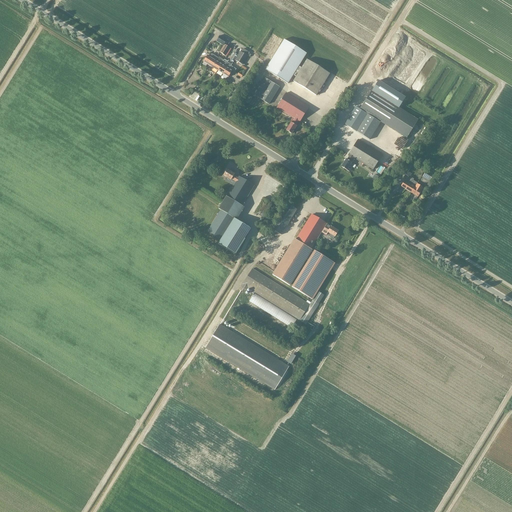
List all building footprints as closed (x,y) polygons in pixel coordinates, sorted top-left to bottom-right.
[(216,41),(223,46),(226,40),(219,35),(216,41)] [(293,75),(296,77),(301,68),(298,66),(306,54),(283,40),(265,70),(288,84),(293,75)] [(224,44),(219,52),(224,55),(229,47),(224,44)] [(235,60),(238,62),(242,65),(247,56),(240,51),(235,60)] [(212,67),(219,57),(218,58),(211,53),(209,56),(207,55),(203,62),(212,67)] [(232,64),(235,59),(237,55),(234,53),(229,61),(228,60),(227,62),(224,60),(218,71),(223,74),(230,63),(232,64)] [(224,60),(219,57),(212,67),(218,71),(224,60)] [(296,77),(293,81),(316,95),(329,74),(307,60),(301,68),(296,77)] [(231,66),(232,64),(230,63),(223,74),(228,77),(232,71),(234,72),(236,69),(231,66)] [(269,105),(279,87),(265,78),(254,96),(269,105)] [(355,107),(345,124),(369,140),(381,121),(407,137),(417,121),(398,109),(405,98),(378,81),(360,110),(355,107)] [(299,122),(309,107),(286,93),(277,108),(294,119),(291,123),(291,122),(286,130),(292,134),(296,126),(295,125),(298,121),(299,122)] [(346,159),(341,167),(349,172),(354,164),(351,162),(353,157),(373,169),(382,155),(358,140),(348,155),(349,155),(347,160),(346,159)] [(238,178),(234,175),(234,174),(226,169),(223,175),(231,180),(231,179),(235,182),(226,196),(218,209),(221,210),(207,232),(220,240),(234,218),(236,220),(244,207),(240,205),(241,204),(242,205),(254,186),(239,176),(238,178)] [(422,177),(429,181),(433,174),(426,170),(422,177)] [(411,193),(417,183),(413,180),(414,179),(411,178),(410,181),(409,184),(404,181),(401,186),(406,190),(411,193)] [(417,184),(417,183),(411,193),(418,197),(421,191),(423,188),(417,184)] [(264,218),(272,204),(263,198),(254,213),(264,218)] [(286,203),(271,229),(281,235),(297,209),(286,203)] [(330,226),(326,224),(311,214),(296,240),(295,239),(273,275),(289,285),(305,259),(311,249),(321,232),(326,235),(328,232),(330,234),(329,236),(330,237),(332,239),(333,238),(334,236),(335,237),(338,231),(330,226)] [(220,240),(218,244),(234,254),(250,228),(236,220),(234,218),(220,240)] [(314,251),(311,249),(305,259),(308,261),(292,287),(313,299),(335,263),(314,251)] [(310,305),(252,269),(239,290),(244,293),(248,288),(306,324),(319,304),(318,304),(324,295),(318,291),(310,305)] [(254,293),(249,301),(291,328),(297,320),(254,293)] [(205,348),(274,390),(277,386),(278,387),(288,372),(286,371),(289,366),(219,324),(205,348)] [(290,366),(295,359),(292,356),(287,364),(290,366)]
